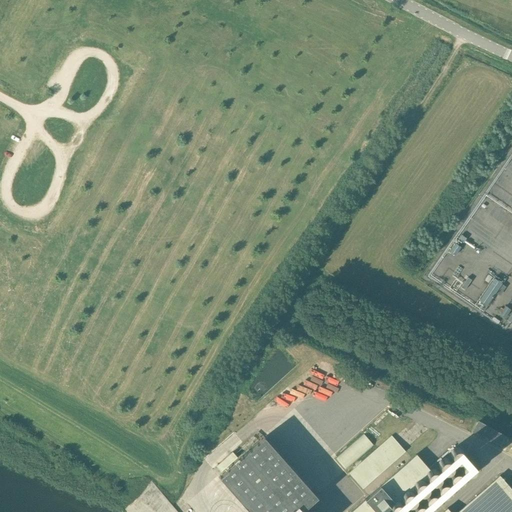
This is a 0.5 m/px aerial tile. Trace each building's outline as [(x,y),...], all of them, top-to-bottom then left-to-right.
[(495,277),(478,299),(487,306),(500,288),(500,287),(503,283),(495,277)] [(505,318),(511,309),(505,305),(500,314),(505,318)] [(397,411),(379,427),(386,435),(404,420),(397,411)] [(478,421),(472,433),(502,449),(508,437),(478,421)] [(364,434),(336,459),(346,470),(374,445),(364,434)] [(391,436),(349,473),(363,489),(405,451),(391,436)] [(313,511),(323,504),(317,497),(264,437),(219,477),(250,511),(313,511)] [(216,466),(221,472),(237,457),(233,452),(216,466)] [(351,511),(381,511),(429,470),(416,455),(381,486),(351,511)] [(511,511),(511,489),(500,476),(458,511),(451,511),(450,511),(447,508),(442,511),(511,511)]
